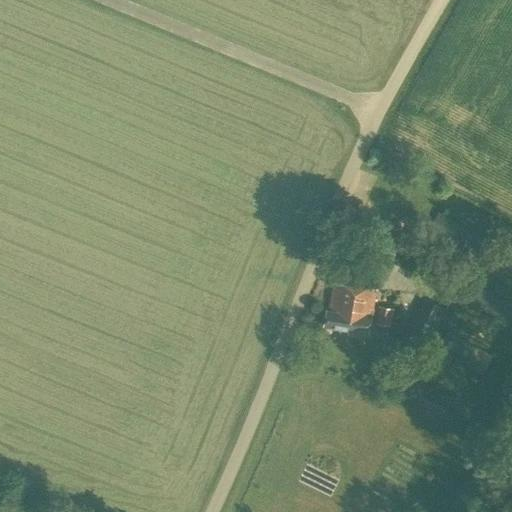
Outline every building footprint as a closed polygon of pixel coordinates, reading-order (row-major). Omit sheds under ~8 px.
[(462,262),(477,232),(438,211),(422,241),(462,262)] [(368,333),(375,290),(333,282),(328,309),(326,309),(323,326),(368,333)] [(493,313),(500,298),(476,286),(469,301),(493,313)] [(423,349),(445,309),(424,297),(402,337),(423,349)] [(482,375),(493,356),(440,326),(429,346),(482,375)] [(441,415),(450,398),(415,379),(406,396),(441,415)]
